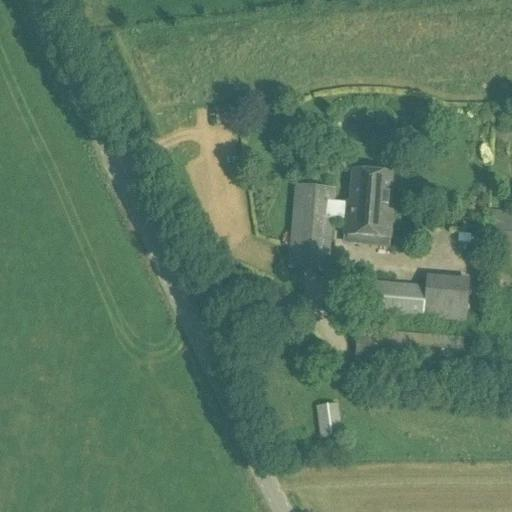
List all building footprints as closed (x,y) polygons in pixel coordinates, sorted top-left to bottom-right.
[(339,205),(338,222),(337,239),(389,243),(391,211),(387,210),(390,175),(349,172),(347,206),(339,205)] [(338,222),(339,205),(327,204),(328,190),(291,187),(285,272),(323,275),(327,221),(338,222)] [(486,250),(511,252),(511,213),(490,212),(486,250)] [(360,315),(466,323),(470,281),(427,277),(426,287),(363,281),(360,315)] [(355,366),(511,379),(511,345),(358,332),(355,366)]
